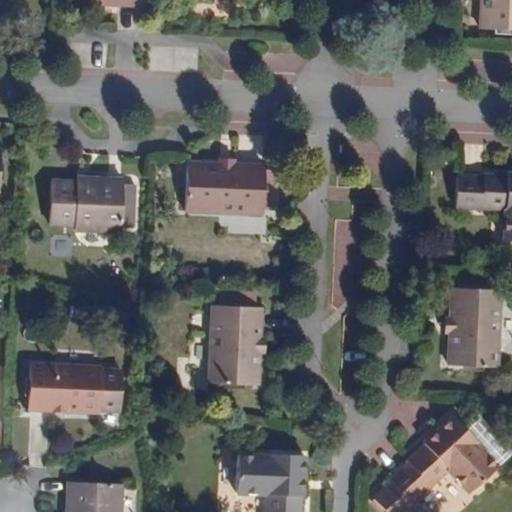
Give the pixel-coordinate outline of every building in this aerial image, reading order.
[(511,0),(480,0),(480,27),(483,28),(495,28),(495,32),(495,33),(496,33),(511,33),(511,0)] [(218,163),(188,162),(188,165),(188,177),(184,177),(183,177),(183,178),(182,199),(182,200),(183,200),(187,200),(187,213),(187,216),(263,218),(263,215),(265,167),(265,164),(235,163),(235,161),(235,159),(234,159),(219,159),(218,159),(218,160),(218,163)] [(511,170),(507,170),(507,172),(485,171),(485,173),(459,172),(459,174),(457,207),(457,208),(483,209),(505,210),(505,217),(504,231),(504,239),(511,239),(511,170)] [(49,224),(49,226),(74,227),(74,231),(74,233),(123,234),(123,232),(124,205),(124,178),(124,176),(76,175),(76,177),(76,179),(50,178),(50,180),(49,224)] [(449,335),(447,364),(450,364),(462,365),(462,369),(462,370),(463,370),(484,371),(485,371),(485,370),(486,366),(498,366),(501,367),(504,290),(502,290),(453,288),(451,288),(449,317),(446,317),(445,317),(445,318),(445,334),(445,335),(446,335),(449,335)] [(259,384),(262,384),(263,354),(266,355),(267,355),(267,353),(267,338),(267,337),(266,337),(263,337),(264,308),(262,307),(213,306),(211,306),(208,382),(211,382),(223,382),(223,387),(224,387),(246,388),(247,387),(247,383),(259,384)] [(30,408),(29,411),(52,412),(69,413),(100,414),(100,412),(123,413),(123,369),(102,368),(102,367),(102,364),(32,362),(31,364),(31,376),(27,376),(26,375),(26,376),(25,398),(25,399),(26,399),(30,399),(30,408)] [(455,416),(453,414),(449,419),(441,426),(435,431),(428,438),(422,444),(423,445),(407,460),(408,462),(390,479),(391,480),(413,505),(414,505),(433,488),(449,473),(454,478),(464,488),(469,494),(498,466),(497,465),(488,455),(478,445),(480,443),(467,429),(455,416)] [(309,460),(309,454),(307,454),(289,453),(270,453),(270,455),(256,454),(242,454),(240,454),(238,494),(246,494),(260,495),(267,495),(266,511),(304,511),(305,497),(307,497),(307,489),(308,479),(308,471),(309,460)] [(123,511),(125,483),(123,482),(95,482),(68,481),(66,481),(65,511),(123,511)]
